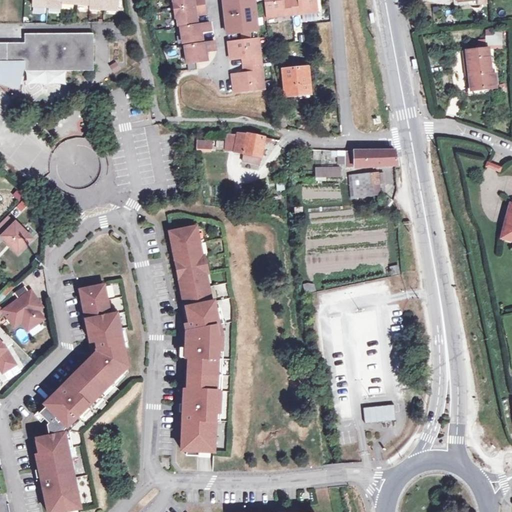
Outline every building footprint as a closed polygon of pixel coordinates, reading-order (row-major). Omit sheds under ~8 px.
[(62,4),(90,5),(89,9),(117,10),(117,0),(33,0),(33,7),(61,8),(62,4)] [(174,0),(175,1),(173,2),(174,10),(204,5),(203,0),(174,0)] [(263,0),(222,0),(225,15),(255,12),(254,2),(263,0)] [(282,0),(264,0),(266,17),(292,15),(290,1),(282,2),(282,0)] [(316,0),(295,0),(290,1),(292,15),(318,12),(316,0)] [(205,14),(204,5),(174,10),(175,19),(177,18),(178,27),(180,27),(197,24),(195,15),(205,14)] [(255,12),(225,15),(227,34),(241,32),(242,40),(258,38),(255,12)] [(210,22),(197,24),(180,27),(183,44),(203,41),(201,32),(211,31),(210,22)] [(487,31),(487,44),(500,44),(500,31),(487,31)] [(0,82),(19,88),(24,71),(93,70),(93,34),(25,34),(25,43),(0,43),(0,82)] [(242,40),(228,42),(230,60),(242,58),(246,58),(247,66),(261,64),(258,38),(242,40)] [(214,42),(184,47),(187,64),(207,61),(206,52),(215,50),(214,42)] [(467,51),(471,91),(497,88),(495,75),(492,75),(489,49),(467,51)] [(244,74),(232,75),(234,94),(264,90),(261,64),(247,66),(247,73),(244,74)] [(282,70),(286,99),(311,96),(308,67),(282,70)] [(497,88),(471,91),(468,91),(469,96),(497,93),(497,88)] [(287,127),(286,120),(284,111),(278,112),(280,125),(287,127)] [(237,135),(226,134),(226,150),(234,151),(234,152),(244,154),(242,161),(259,164),(264,142),(270,143),(271,139),(255,136),(237,133),(237,135)] [(211,142),(197,141),(197,148),(211,150),(211,142)] [(338,159),(347,159),(346,151),(323,150),(323,156),(331,156),(331,157),(338,157),(338,159)] [(348,168),(397,166),(396,150),(346,151),(347,159),(348,168)] [(501,167),(488,162),(487,162),(484,167),(498,173),(501,167)] [(340,169),(316,169),(317,180),(325,180),(325,177),(340,176),(340,169)] [(364,174),(348,175),(350,198),(374,195),(373,185),(383,183),(382,174),(364,176),(364,174)] [(15,219),(28,207),(23,201),(9,212),(15,219)] [(511,204),(510,204),(502,238),(511,240),(511,204)] [(295,217),(297,217),(300,217),(302,217),(302,207),(294,208),(295,217)] [(7,215),(0,223),(0,232),(2,235),(1,236),(18,253),(32,238),(16,222),(15,223),(7,215)] [(384,217),(374,217),(374,228),(384,228),(384,217)] [(215,432),(216,424),(215,424),(215,416),(212,416),(213,404),(216,404),(219,352),(216,352),(214,338),(220,337),(213,303),(209,303),(194,228),(170,232),(173,248),(176,261),(178,276),(181,290),(184,305),(188,324),(184,325),(185,333),(185,344),(184,359),(187,360),(186,392),(183,392),(182,408),(182,422),(181,422),(180,432),(181,431),(180,454),(213,455),(214,432),(215,432)] [(306,293),(315,291),(314,287),(309,288),(308,284),(304,285),(306,293)] [(62,387),(52,396),(45,404),(47,406),(39,413),(49,422),(47,424),(49,436),(37,438),(40,453),(37,454),(43,484),(42,484),(44,493),(45,493),(48,511),(60,511),(81,508),(76,485),(77,485),(76,477),(75,478),(73,469),(71,470),(68,458),(71,457),(65,429),(128,367),(121,328),(118,329),(115,313),(110,314),(104,285),(80,289),(93,356),(89,360),(91,362),(65,389),(62,387)] [(31,291),(3,311),(5,314),(14,327),(22,322),(28,331),(40,322),(34,313),(38,310),(31,300),(36,297),(31,291)] [(36,297),(31,300),(38,310),(43,307),(36,297)] [(38,310),(34,313),(40,322),(44,319),(38,310)] [(0,367),(3,372),(16,364),(6,349),(0,342),(0,367)] [(393,406),(363,408),(364,423),(394,420),(393,406)]
